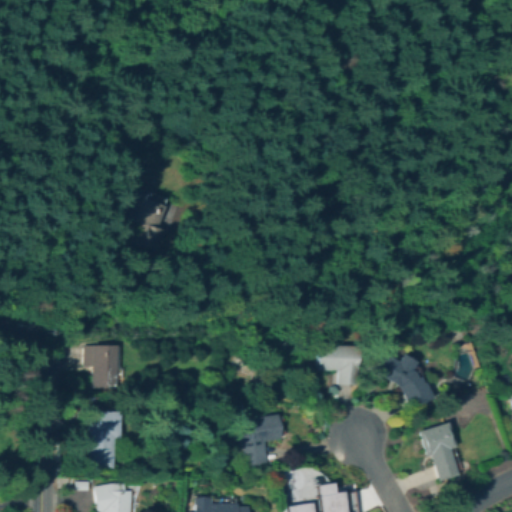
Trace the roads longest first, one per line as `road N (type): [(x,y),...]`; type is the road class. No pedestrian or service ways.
road 1 (residential): [(0,320),(254,321)]
road 2 (secondary): [(6,334),(30,377),(33,511)]
